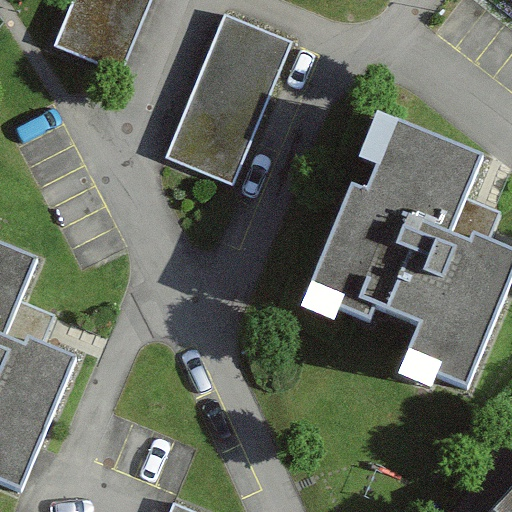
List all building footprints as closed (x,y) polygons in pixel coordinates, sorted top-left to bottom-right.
[(148,0),(73,0),(54,47),(119,73),(148,0)] [(232,192),(292,51),(229,24),(169,165),(232,192)] [(489,155),(381,111),(362,155),(379,162),(368,187),(356,182),(306,304),(338,317),(341,308),(373,321),(380,304),(425,323),(406,370),(438,384),(442,373),(472,385),(511,288),(511,247),(476,233),(474,239),(458,232),(489,155)] [(57,273),(0,249),(0,499),(6,501),(10,491),(40,503),(94,371),(44,351),(42,357),(26,350),(57,273)] [(511,511),(511,486),(488,511),(511,511)]
